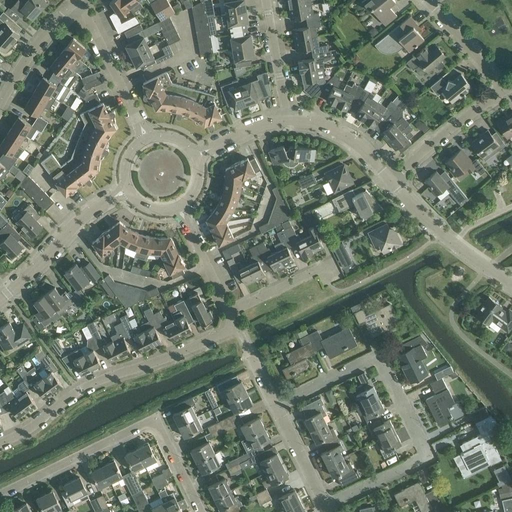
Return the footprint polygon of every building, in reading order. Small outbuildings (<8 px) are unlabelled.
[(11,8),(14,10),(21,17),(25,12),(33,19),(45,5),(47,4),(45,0),(27,0),(22,6),(16,1),(11,8)] [(129,8),(123,0),(112,0),(110,2),(116,11),(109,15),(118,33),(127,28),(139,22),(135,16),(121,23),(118,16),(119,15),(119,16),(129,8)] [(139,1),(138,0),(123,0),(129,8),(132,12),(142,5),(139,1)] [(138,0),(139,1),(140,0),(146,0),(150,5),(151,4),(161,20),(168,16),(158,0),(138,0)] [(158,0),(168,16),(175,11),(167,0),(158,0)] [(182,0),(187,9),(192,6),(193,6),(189,0),(182,0)] [(193,13),(206,11),(204,0),(193,6),(192,6),(193,13)] [(224,0),(226,13),(246,10),(244,0),(224,0)] [(286,0),(288,8),(312,4),(310,0),(286,0)] [(362,0),(361,1),(369,10),(371,8),(375,6),(380,12),(376,14),(385,25),(389,21),(397,15),(389,6),(395,1),(394,0),(362,0)] [(313,13),(312,4),(288,8),(290,19),(306,16),(307,21),(319,19),(318,12),(313,13)] [(248,22),(246,10),(226,13),(229,25),(227,25),(228,31),(230,31),(243,29),(242,23),(248,22)] [(0,47),(5,51),(20,35),(11,27),(16,22),(3,11),(0,14),(0,47)] [(193,13),(194,19),(207,17),(206,11),(193,13)] [(158,22),(160,28),(172,22),(169,16),(158,22)] [(402,22),(381,39),(388,47),(393,43),(399,50),(404,46),(409,51),(416,46),(424,39),(416,30),(419,27),(410,16),(402,22)] [(207,17),(194,19),(195,25),(208,23),(207,17)] [(321,26),(319,19),(307,21),(308,26),(292,29),(294,40),(317,36),(316,27),(321,26)] [(175,27),(172,22),(160,28),(163,33),(175,27)] [(209,29),(208,23),(195,25),(196,31),(209,29)] [(127,37),(128,37),(141,31),(143,29),(140,24),(133,27),(124,32),(127,37)] [(175,27),(163,33),(166,39),(178,33),(175,27)] [(196,31),(197,37),(210,35),(210,34),(209,30),(209,29),(196,31)] [(230,31),(233,49),(252,45),(250,34),(244,35),(243,29),(230,31)] [(126,45),(131,56),(149,47),(141,31),(128,37),(131,42),(126,45)] [(178,33),(166,39),(169,44),(180,39),(178,33)] [(211,41),(210,35),(197,37),(198,43),(211,41)] [(312,48),(313,53),(330,50),(328,50),(327,44),(319,46),(317,36),(294,40),(296,51),(312,48)] [(73,38),(65,47),(78,57),(78,58),(86,48),(73,38)] [(198,43),(199,49),(212,47),(211,41),(198,43)] [(255,57),(252,45),(233,49),(236,67),(249,64),(248,58),(255,57)] [(411,58),(406,62),(413,70),(421,63),(427,70),(434,64),(435,66),(439,69),(445,64),(441,61),(440,59),(445,55),(437,46),(433,50),(429,53),(424,47),(416,53),(411,58)] [(83,62),(78,58),(78,57),(65,47),(58,56),(70,67),(76,71),(83,62)] [(149,47),(131,56),(136,67),(142,64),(145,69),(157,63),(149,47)] [(213,54),(212,47),(199,49),(201,56),(213,54)] [(331,57),(330,50),(313,53),(314,58),(298,61),(300,72),(323,68),(324,67),(323,61),(331,57)] [(160,57),(162,61),(174,55),(172,51),(165,54),(160,57)] [(360,59),(356,54),(351,58),(355,63),(360,59)] [(54,69),(51,74),(64,83),(69,75),(73,75),(76,71),(70,67),(58,56),(50,66),(54,69)] [(324,74),(323,68),(300,72),(302,83),(303,82),(304,87),(303,89),(311,96),(325,81),(324,74)] [(98,71),(83,77),(86,82),(100,76),(98,71)] [(222,117),(217,108),(214,101),(215,95),(172,82),(166,71),(143,83),(148,93),(151,92),(153,95),(150,96),(156,109),(160,109),(164,109),(169,109),(173,110),(178,111),(179,108),(182,109),(181,112),(187,114),(192,117),(196,119),(200,122),(204,125),(208,123),(207,120),(209,119),(211,122),(222,117)] [(247,83),(239,85),(246,104),(248,104),(253,103),(253,102),(257,100),(257,99),(257,98),(265,95),(264,92),(271,90),(267,71),(257,74),(255,75),(256,79),(247,83)] [(430,86),(435,92),(437,95),(443,91),(452,102),(459,96),(461,96),(464,95),(466,94),(465,94),(473,87),(461,73),(456,77),(456,78),(456,79),(454,81),(448,79),(447,83),(441,77),(430,86)] [(64,83),(51,74),(48,79),(43,76),(37,87),(50,95),(55,98),(64,83)] [(343,89),(338,87),(341,81),(339,80),(340,77),(334,75),(330,78),(320,89),(329,94),(326,100),(336,105),(346,83),(343,89)] [(102,82),(100,76),(86,82),(83,77),(81,78),(84,85),(86,89),(102,82)] [(352,97),(357,100),(364,88),(353,82),(351,85),(346,83),(336,105),(346,109),(352,97)] [(84,85),(77,93),(82,97),(87,92),(86,89),(84,85)] [(239,85),(222,92),(224,95),(227,104),(233,102),(234,106),(235,108),(239,107),(240,108),(244,106),(244,105),(246,104),(239,85)] [(58,100),(55,98),(50,95),(37,87),(30,97),(44,105),(52,110),(58,100)] [(356,112),(355,114),(357,116),(357,118),(361,121),(363,120),(364,121),(377,101),(372,98),(375,95),(371,92),(370,91),(364,88),(357,100),(363,103),(362,104),(360,106),(356,112)] [(84,99),(85,101),(88,106),(100,100),(96,93),(84,99)] [(71,107),(75,110),(80,104),(79,103),(82,99),(78,96),(71,107)] [(38,116),(35,120),(44,126),(48,121),(38,115),(44,105),(30,97),(24,108),(38,116)] [(404,98),(398,106),(402,109),(409,103),(404,98)] [(381,125),(382,125),(388,118),(398,106),(391,100),(386,107),(377,101),(364,121),(373,127),(377,121),(381,125)] [(108,113),(103,102),(80,114),(84,123),(70,158),(61,166),(51,153),(40,162),(64,192),(75,185),(76,186),(75,187),(86,179),(84,177),(86,175),(88,177),(98,170),(99,161),(101,151),(102,151),(99,149),(100,146),(103,148),(103,147),(107,140),(111,134),(116,128),(110,116),(107,117),(105,114),(108,113)] [(402,109),(398,106),(388,118),(382,125),(386,128),(381,133),(388,141),(401,130),(409,123),(403,116),(402,109)] [(511,113),(509,116),(509,117),(499,123),(507,137),(511,134),(511,113)] [(19,116),(12,126),(25,135),(31,138),(36,128),(41,131),(44,126),(35,120),(32,125),(19,116)] [(429,127),(421,118),(421,117),(414,123),(420,130),(421,128),(424,131),(429,127)] [(19,145),(25,135),(12,126),(5,136),(24,148),(19,145)] [(472,144),(481,156),(484,160),(499,150),(497,148),(504,142),(502,139),(497,142),(488,129),(480,135),(482,137),(472,144)] [(405,135),(401,130),(388,141),(395,150),(413,134),(410,131),(405,135)] [(0,147),(7,152),(3,157),(13,164),(17,158),(19,156),(24,148),(5,136),(0,144),(0,147)] [(289,146),(289,147),(289,148),(285,149),(283,145),(269,151),(274,164),(282,161),(285,164),(289,166),(294,165),(297,163),(299,159),(313,161),(315,149),(295,146),(295,149),(294,149),(294,148),(294,147),(293,146),(292,145),(291,145),(290,146),(289,146)] [(459,180),(474,167),(480,174),(485,170),(476,158),(471,162),(461,150),(447,161),(453,168),(451,169),(459,180)] [(0,177),(1,179),(2,177),(4,177),(6,175),(6,173),(9,170),(8,169),(13,164),(3,157),(0,160),(0,177)] [(236,162),(235,163),(235,164),(240,172),(242,171),(245,177),(260,169),(259,167),(255,158),(249,161),(247,158),(241,161),(240,161),(239,161),(238,162),(237,162),(236,162)] [(225,177),(225,179),(241,184),(241,183),(241,182),(241,181),(241,180),(242,180),(242,179),(245,177),(242,171),(240,172),(235,164),(235,163),(234,163),(233,164),(232,165),(231,166),(230,166),(225,169),(225,170),(226,172),(226,174),(226,176),(225,177)] [(344,164),(326,173),(334,191),(352,182),(344,164)] [(16,174),(15,175),(22,181),(24,178),(26,175),(19,170),(16,174)] [(468,199),(447,173),(442,177),(436,171),(424,180),(437,195),(446,188),(461,206),(468,199)] [(316,181),(312,172),(298,179),(302,188),(316,181)] [(54,201),(27,174),(19,185),(38,204),(45,211),(54,201)] [(241,184),(225,179),(225,182),(225,184),(224,187),(223,189),(223,192),(238,197),(239,194),(240,192),(240,189),(241,186),(241,184)] [(276,198),(285,201),(278,186),(272,189),(276,198)] [(10,188),(5,193),(9,197),(14,191),(10,188)] [(362,217),(364,217),(373,212),(372,211),(381,207),(382,209),(383,208),(366,189),(365,189),(366,191),(363,192),(363,191),(355,195),(352,189),(353,189),(353,188),(332,199),(335,206),(336,205),(339,211),(355,204),(362,217)] [(237,199),(238,197),(223,192),(222,194),(221,197),(220,199),(219,202),(218,204),(233,209),(234,207),(235,204),(236,202),(237,199)] [(276,198),(274,204),(289,209),(285,201),(276,198)] [(39,213),(32,206),(29,203),(21,211),(24,214),(16,221),(31,236),(42,226),(34,217),(39,213)] [(232,211),(233,209),(218,204),(216,206),(215,209),(213,211),(212,213),(210,215),(226,221),(228,218),(229,216),(231,214),(232,211)] [(293,217),(289,209),(274,204),(272,210),(293,217)] [(317,221),(311,209),(304,212),(310,225),(317,221)] [(272,210),(270,216),(285,221),(293,217),(272,210)] [(0,213),(0,226),(1,228),(0,229),(0,232),(5,238),(0,243),(0,245),(12,257),(22,246),(17,241),(15,238),(19,234),(8,222),(0,213)] [(226,221),(210,215),(208,217),(210,218),(209,221),(208,222),(213,232),(221,228),(222,231),(229,227),(226,221)] [(285,221),(270,216),(268,222),(277,225),(281,223),(285,221)] [(285,221),(281,223),(284,228),(292,244),(296,242),(299,248),(303,257),(313,252),(306,237),(300,239),(297,233),(296,234),(291,225),(289,219),(285,221)] [(123,243),(125,244),(130,229),(128,227),(125,226),(123,224),(121,223),(119,221),(113,226),(119,234),(115,236),(119,242),(120,241),(123,243)] [(277,225),(268,222),(267,222),(258,227),(261,233),(275,226),(277,225)] [(281,241),(274,244),(284,266),(294,261),(287,246),(292,244),(284,228),(281,223),(277,225),(275,226),(277,232),(281,241)] [(387,223),(369,232),(375,245),(379,243),(383,250),(390,247),(390,249),(401,243),(397,234),(396,234),(394,230),(392,229),(390,230),(387,223)] [(103,232),(102,233),(103,234),(109,241),(107,242),(111,248),(119,242),(115,236),(119,234),(113,226),(107,230),(107,231),(106,231),(105,231),(104,232),(103,232)] [(311,234),(306,237),(313,252),(323,247),(313,226),(308,228),(311,234)] [(221,228),(213,232),(219,244),(228,240),(233,237),(229,227),(222,231),(221,228)] [(130,229),(125,244),(127,246),(132,248),(137,249),(142,234),(139,233),(137,232),(135,231),(132,230),(130,229)] [(98,237),(92,242),(98,250),(102,255),(111,248),(107,242),(109,241),(103,234),(102,233),(101,234),(100,235),(100,236),(99,236),(98,237)] [(144,235),(142,234),(137,249),(140,250),(142,251),(147,252),(150,252),(155,237),(152,236),(150,236),(147,235),(144,235)] [(159,237),(155,237),(150,252),(154,253),(156,253),(160,253),(168,240),(166,238),(165,237),(161,237),(159,237)] [(160,253),(164,260),(179,253),(173,241),(171,241),(168,240),(160,253)] [(263,241),(256,245),(263,259),(267,257),(274,271),(284,266),(274,244),(274,245),(277,251),(271,253),(268,247),(267,248),(263,241)] [(263,259),(256,245),(249,248),(252,255),(250,256),(253,262),(248,265),(255,280),(265,275),(258,261),(263,259)] [(336,248),(335,249),(344,268),(353,264),(343,245),(342,245),(336,248)] [(185,265),(179,253),(164,260),(173,278),(184,273),(182,267),(185,265)] [(245,285),(255,280),(248,265),(242,267),(239,261),(236,263),(233,257),(227,260),(233,273),(239,271),(245,285)] [(76,263),(65,272),(77,288),(88,280),(88,279),(90,277),(93,280),(99,275),(89,262),(83,267),(83,268),(81,269),(76,263)] [(130,271),(140,274),(141,268),(132,265),(130,271)] [(151,271),(141,268),(140,274),(148,276),(151,271)] [(104,278),(114,291),(116,282),(114,281),(109,274),(104,278)] [(100,282),(111,297),(114,294),(104,280),(100,282)] [(122,284),(116,282),(114,291),(118,297),(122,284)] [(123,304),(128,285),(122,284),(118,297),(123,304)] [(134,287),(128,285),(123,304),(125,307),(129,305),(134,287)] [(44,294),(60,315),(66,310),(65,309),(74,303),(77,308),(81,304),(70,290),(62,296),(55,287),(44,294)] [(129,305),(137,302),(140,288),(134,287),(129,305)] [(148,290),(146,290),(144,299),(159,293),(157,287),(148,290)] [(146,290),(140,288),(137,302),(144,299),(146,290)] [(209,310),(207,311),(198,292),(189,296),(202,324),(211,319),(210,318),(212,316),(209,310)] [(60,315),(44,294),(34,302),(41,312),(37,316),(44,325),(53,318),(49,314),(55,309),(60,315)] [(508,331),(511,325),(511,311),(509,309),(506,312),(500,307),(501,306),(489,296),(481,307),(483,309),(478,316),(488,323),(492,318),(498,323),(508,331)] [(174,319),(181,334),(191,329),(185,316),(190,313),(183,299),(174,304),(176,309),(170,312),(174,319)] [(359,301),(350,305),(353,312),(354,312),(355,314),(359,323),(365,320),(367,319),(375,335),(391,327),(399,324),(389,304),(366,315),(363,308),(359,301)] [(147,322),(141,325),(144,330),(151,345),(152,345),(154,346),(158,344),(158,342),(161,340),(155,328),(154,326),(158,323),(153,314),(150,307),(144,310),(149,321),(147,322)] [(160,310),(153,314),(158,323),(159,326),(164,324),(171,339),(181,334),(174,319),(168,322),(165,316),(163,317),(160,310)] [(121,321),(128,336),(129,338),(134,336),(137,341),(141,350),(144,349),(146,350),(150,348),(150,346),(151,345),(144,330),(139,333),(135,326),(134,327),(132,327),(128,320),(122,323),(121,321)] [(124,338),(128,336),(121,321),(114,325),(117,331),(116,332),(119,337),(113,340),(120,355),(130,350),(124,338)] [(31,337),(23,324),(14,329),(9,322),(0,327),(0,337),(1,338),(0,338),(0,342),(4,349),(14,343),(16,346),(31,337)] [(313,324),(305,328),(316,352),(317,352),(315,349),(324,345),(330,357),(357,344),(348,327),(329,336),(324,326),(317,330),(313,324)] [(316,352),(305,328),(296,332),(303,345),(286,353),(291,364),(282,368),(287,378),(311,367),(306,357),(316,352)] [(97,330),(91,333),(98,347),(103,345),(110,360),(120,355),(113,340),(106,343),(104,338),(102,339),(97,330)] [(98,347),(91,333),(92,336),(87,338),(87,345),(80,348),(91,369),(101,364),(94,350),(98,347)] [(428,341),(420,335),(403,344),(407,351),(398,355),(411,381),(428,372),(421,359),(427,355),(422,344),(428,341)] [(57,338),(49,341),(54,347),(60,344),(57,338)] [(507,353),(511,348),(511,344),(507,341),(501,347),(507,353)] [(81,374),(91,369),(80,348),(70,353),(61,357),(69,368),(76,365),(81,374)] [(46,366),(38,372),(52,390),(61,384),(53,372),(58,369),(47,354),(41,359),(46,366)] [(22,365),(17,370),(22,377),(24,379),(30,387),(34,384),(39,391),(41,394),(43,397),(52,390),(38,372),(33,376),(31,377),(27,371),(22,365)] [(450,365),(442,369),(445,375),(449,373),(453,371),(450,365)] [(229,400),(247,392),(241,380),(240,381),(237,375),(216,385),(219,391),(223,389),(229,400)] [(438,424),(447,420),(452,417),(452,416),(451,416),(450,413),(449,414),(445,406),(454,402),(442,377),(430,382),(436,394),(426,399),(438,424)] [(18,387),(12,391),(26,410),(35,403),(29,395),(26,391),(30,387),(24,379),(18,384),(18,387)] [(359,398),(362,405),(378,397),(373,385),(365,389),(362,384),(351,389),(356,399),(359,398)] [(210,388),(204,391),(207,397),(213,394),(210,388)] [(0,392),(0,401),(6,412),(11,408),(17,416),(26,410),(12,391),(12,390),(7,393),(4,390),(0,392)] [(252,403),(247,392),(229,400),(234,412),(252,403)] [(178,425),(196,416),(191,405),(195,403),(193,397),(181,403),(184,408),(173,414),(178,425)] [(310,430),(326,423),(323,416),(326,414),(321,404),(324,403),(320,397),(301,406),(304,413),(306,412),(308,417),(305,419),(310,430)] [(378,397),(362,405),(357,408),(360,414),(362,413),(367,424),(379,418),(376,412),(384,408),(378,397)] [(485,406),(470,413),(475,422),(489,414),(485,406)] [(238,412),(219,421),(222,426),(240,417),(238,412)] [(460,453),(453,456),(458,466),(458,465),(465,462),(468,469),(477,464),(488,459),(490,464),(491,464),(501,459),(491,438),(503,432),(499,425),(490,414),(489,414),(475,422),(481,433),(462,443),(466,450),(463,451),(460,453)] [(202,427),(196,416),(178,425),(184,436),(202,427)] [(246,437),(264,428),(259,416),(241,425),(246,437)] [(243,422),(240,417),(222,426),(224,431),(243,422)] [(379,418),(367,424),(373,434),(376,432),(380,439),(395,431),(389,419),(381,424),(379,418)] [(210,432),(222,426),(219,421),(207,427),(210,432)] [(327,443),(338,438),(333,428),(329,429),(326,423),(310,430),(316,442),(324,438),(327,443)] [(224,431),(222,426),(210,432),(204,435),(207,440),(224,431)] [(270,439),(264,428),(246,437),(253,449),(237,457),(239,462),(248,458),(264,450),(261,443),(270,439)] [(395,431),(380,439),(383,445),(379,447),(384,457),(396,452),(393,446),(401,443),(395,431)] [(327,464),(343,457),(340,450),(343,449),(338,438),(327,443),(329,449),(321,453),(327,464)] [(196,461),(214,452),(209,441),(191,450),(196,461)] [(148,443),(137,449),(145,465),(156,459),(148,443)] [(145,465),(137,449),(125,454),(133,471),(145,465)] [(264,450),(248,458),(251,464),(256,462),(259,467),(262,466),(266,472),(282,464),(277,453),(268,457),(264,450)] [(214,452),(196,461),(202,473),(220,464),(214,452)] [(239,462),(237,457),(225,463),(228,468),(239,462)] [(343,457),(327,464),(333,476),(341,472),(343,477),(338,479),(341,485),(360,477),(357,471),(354,472),(350,462),(346,463),(343,457)] [(114,460),(102,465),(110,482),(111,482),(113,486),(120,483),(121,486),(126,483),(131,495),(137,492),(131,480),(125,483),(114,460)] [(242,468),(239,462),(228,468),(231,473),(232,476),(243,471),(241,468),(242,468)] [(282,464),(266,472),(268,478),(262,481),(265,487),(288,476),(282,464)] [(511,478),(505,464),(495,469),(500,480),(498,481),(500,485),(511,479),(511,478)] [(99,488),(110,482),(102,465),(91,471),(99,488)] [(151,478),(154,484),(165,478),(163,473),(151,478)] [(86,491),(84,486),(79,477),(64,484),(67,490),(61,492),(66,501),(68,506),(81,500),(82,501),(89,498),(85,492),(86,491)] [(131,480),(137,492),(142,489),(136,478),(131,480)] [(163,502),(168,511),(182,511),(172,492),(167,494),(163,486),(168,483),(165,478),(154,484),(156,489),(157,489),(163,502)] [(214,498),(231,490),(225,478),(208,486),(214,498)] [(444,511),(447,511),(440,497),(435,488),(425,493),(419,481),(406,487),(407,488),(394,494),(400,506),(415,499),(421,511),(422,511),(432,508),(431,507),(436,505),(439,511),(444,511)] [(500,498),(511,495),(508,482),(501,485),(502,487),(498,488),(500,498)] [(142,489),(137,492),(142,504),(147,501),(142,489)] [(255,494),(257,499),(269,494),(266,489),(255,494)] [(284,509),(300,501),(295,489),(278,498),(284,509)] [(50,511),(61,507),(57,499),(52,490),(37,498),(44,511),(50,511)] [(227,511),(239,506),(242,504),(237,495),(234,497),(231,490),(214,498),(220,509),(225,507),(227,511)] [(142,504),(137,492),(131,495),(137,506),(142,504)] [(271,499),(269,494),(257,499),(260,505),(271,499)] [(102,495),(97,497),(103,509),(108,506),(102,495)] [(95,511),(97,511),(103,510),(103,509),(97,497),(90,501),(95,511)] [(511,511),(511,500),(511,497),(502,500),(504,511),(492,511),(492,510),(482,511),(511,511)] [(305,511),(300,501),(284,509),(285,511),(305,511)] [(154,511),(168,511),(163,502),(152,507),(154,511)] [(30,511),(26,503),(12,510),(12,511),(30,511)]
